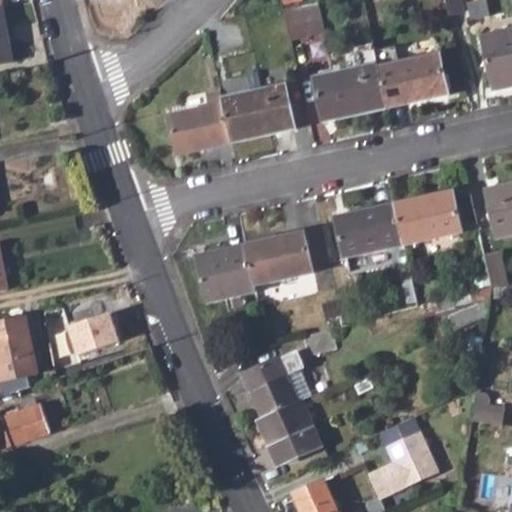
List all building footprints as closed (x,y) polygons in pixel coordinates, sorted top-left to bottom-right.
[(460,0),(446,0),(450,14),(463,10),(460,0)] [(318,3),(302,6),(309,37),(324,33),(318,3)] [(3,5),(0,6),(0,60),(12,59),(3,5)] [(302,6),(286,9),(293,40),(309,37),(302,6)] [(511,31),(485,38),(495,87),(511,82),(511,31)] [(443,58),(381,71),(390,113),(412,108),(411,104),(450,95),(443,58)] [(381,71),(380,68),(317,82),(325,122),(368,113),(370,118),(390,113),(381,71)] [(511,82),(495,87),(497,93),(511,89),(511,82)] [(291,87),(226,101),(227,106),(234,141),(279,131),(281,136),(300,132),(291,87)] [(234,141),(227,106),(226,101),(224,94),(209,97),(211,109),(170,119),(178,160),(235,148),(234,141)] [(511,237),(511,185),(490,191),(501,240),(511,237)] [(416,203),(399,207),(408,249),(466,237),(458,199),(417,208),(416,203)] [(408,249),(399,207),(379,211),(380,217),(341,226),(349,261),(360,260),(408,249)] [(287,243),(250,251),(257,287),(315,273),(305,233),(286,238),(287,243)] [(250,251),(249,246),(229,251),(230,256),(199,263),(209,305),(259,294),(257,287),(250,251)] [(500,256),(486,259),(492,288),(507,287),(500,256)] [(23,313),(0,316),(0,375),(35,370),(23,313)] [(244,377),(263,420),(301,404),(289,377),(305,369),(298,354),(244,377)] [(37,380),(35,370),(0,375),(0,388),(1,392),(11,389),(17,387),(37,380)] [(0,445),(50,428),(40,402),(0,415),(0,445)] [(263,420),(258,423),(278,467),(322,448),(302,403),(301,404),(263,420)] [(475,408),(473,424),(503,429),(506,413),(475,408)] [(396,466),(371,477),(382,502),(441,475),(415,419),(381,434),(396,466)] [(294,496),(301,511),(339,511),(326,483),(294,496)]
